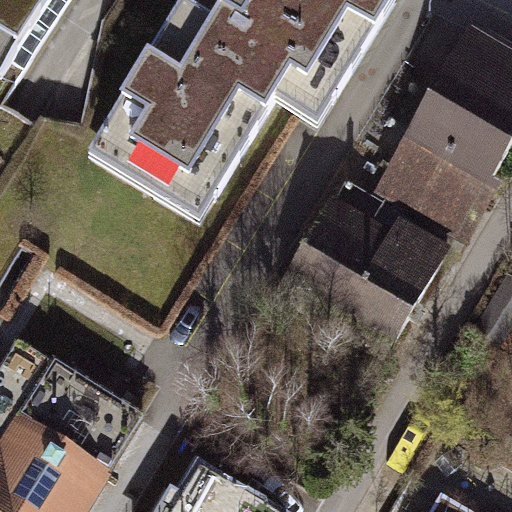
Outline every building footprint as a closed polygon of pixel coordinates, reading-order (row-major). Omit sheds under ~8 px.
[(0,0),(0,77),(46,0),(0,0)] [(399,0),(229,0),(216,21),(186,1),(87,157),(202,228),(278,102),(321,129),(399,0)] [(470,249),(511,166),(511,46),(477,25),(376,195),(470,249)] [(386,207),(346,183),(286,290),(396,352),(457,254),(384,210),(386,207)] [(89,511),(147,417),(20,342),(0,373),(0,511),(89,511)] [(172,511),(276,511),(201,467),(172,511)] [(472,511),(444,495),(434,511),(472,511)]
